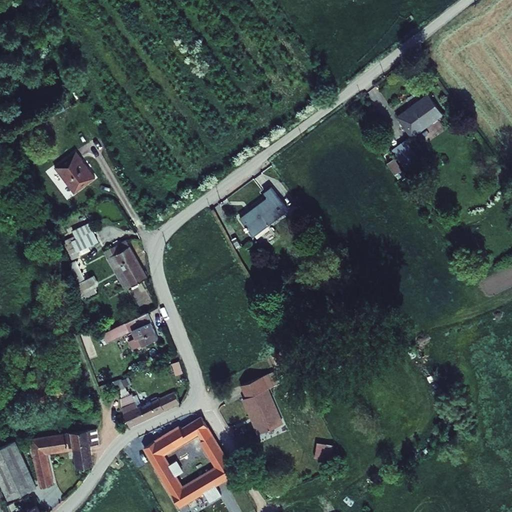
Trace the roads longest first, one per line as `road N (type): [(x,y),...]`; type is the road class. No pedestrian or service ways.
road 1 (residential): [(64,511),(116,444),(181,411),(196,394),(156,269),(166,232),(468,0)]
road 2 (track): [(196,394),(263,511)]
